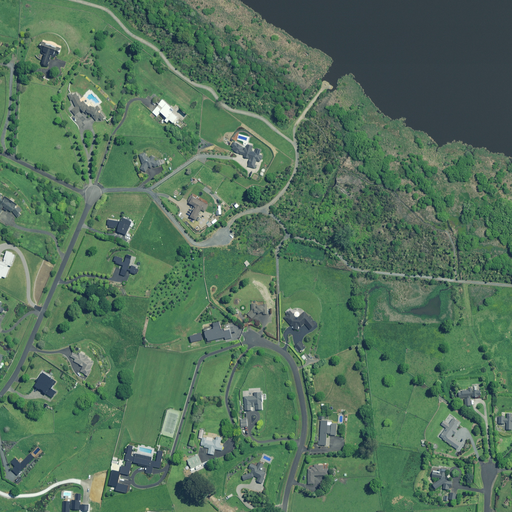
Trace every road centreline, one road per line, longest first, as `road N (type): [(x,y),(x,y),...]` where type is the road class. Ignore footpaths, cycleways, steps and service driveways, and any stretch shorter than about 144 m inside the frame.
road 1 (residential): [(0,395),(94,192)]
road 2 (residential): [(283,511),(303,404),(290,358),(255,338)]
